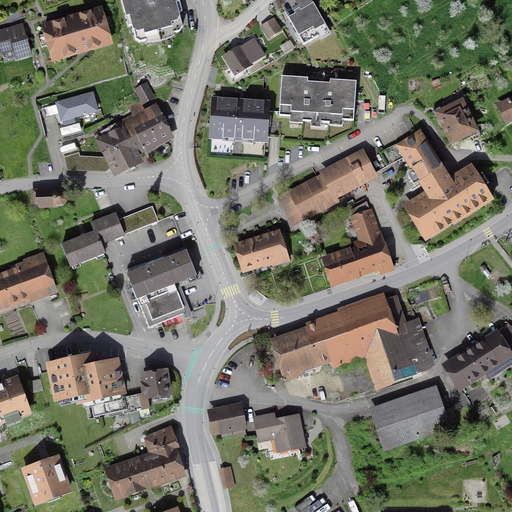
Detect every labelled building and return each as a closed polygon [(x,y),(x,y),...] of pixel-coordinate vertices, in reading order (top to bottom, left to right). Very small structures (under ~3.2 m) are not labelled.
[(120,0),(128,27),(131,26),(135,40),(139,43),(147,41),(147,44),(161,42),(174,37),(174,34),(181,32),(182,27),(180,14),(182,13),(178,0),(120,0)] [(294,0),(298,5),(316,38),(318,37),(320,41),(331,35),(311,0),(294,0)] [(316,38),(298,5),(293,8),(295,13),(288,17),(303,45),(316,38)] [(113,46),(102,7),(40,25),(52,64),(113,46)] [(24,17),(21,10),(6,16),(9,24),(24,17)] [(268,40),(282,32),(274,18),(260,27),(268,40)] [(0,52),(1,56),(13,53),(16,62),(32,57),(23,24),(0,30),(0,52)] [(266,57),(254,38),(222,57),(235,78),(253,67),(252,65),(266,57)] [(291,118),(290,124),(303,125),(303,122),(311,123),(310,128),(320,129),(321,123),(329,124),(329,127),(342,127),(343,121),(354,122),(356,83),(329,81),(329,85),(308,83),(308,80),(281,78),(279,117),(291,118)] [(433,90),(441,86),(438,80),(430,83),(433,90)] [(147,82),(134,89),(139,99),(143,107),(156,100),(147,82)] [(93,93),(55,103),(61,123),(99,113),(93,93)] [(511,122),(511,96),(496,105),(506,125),(511,122)] [(253,146),(253,144),(268,145),(271,101),(211,98),(208,141),(223,142),(223,144),(234,145),(234,143),(242,143),(242,145),(253,146)] [(144,153),(133,132),(163,117),(157,104),(144,110),(143,107),(139,99),(127,105),(132,115),(117,123),(117,124),(100,133),(102,136),(95,140),(114,179),(144,164),(140,156),(144,153)] [(463,99),(434,112),(450,147),(479,134),(463,99)] [(175,140),(163,117),(133,132),(144,153),(145,155),(175,140)] [(395,146),(424,193),(402,206),(425,243),(452,226),(453,227),(494,201),(471,164),(450,178),(420,130),(395,146)] [(284,212),(293,228),(340,204),(338,201),(379,180),(363,150),(319,172),(319,173),(320,176),(277,198),(284,212)] [(56,191),(55,189),(31,191),(31,210),(56,209),(56,207),(63,207),(66,202),(66,194),(62,191),(56,191)] [(149,227),(159,223),(152,207),(143,211),(149,227)] [(321,259),(331,289),(361,279),(361,278),(379,272),(380,276),(395,271),(382,232),(380,233),(372,209),(350,217),(358,241),(353,243),(355,248),(351,249),(350,248),(321,259)] [(118,220),(124,237),(149,227),(143,211),(118,220)] [(70,270),(105,256),(102,248),(125,238),(124,237),(118,220),(115,213),(90,224),(94,233),(61,246),(70,270)] [(233,245),(242,275),(262,268),(263,270),(272,267),(272,268),(290,263),(280,230),(233,245)] [(186,252),(164,260),(175,287),(197,278),(186,252)] [(5,269),(6,272),(0,274),(0,312),(19,306),(28,302),(28,304),(29,305),(58,294),(43,253),(23,260),(24,262),(15,265),(5,269)] [(138,302),(149,329),(186,314),(175,287),(164,260),(126,275),(137,302),(138,302)] [(481,269),(487,278),(491,275),(485,266),(481,269)] [(290,334),(270,340),(282,378),(285,377),(287,383),(305,376),(304,373),(323,366),(325,371),(332,369),(365,359),(376,392),(397,388),(422,377),(435,366),(418,318),(406,323),(397,296),(386,300),(384,294),(337,309),(338,313),(312,322),(305,324),(307,328),(290,334)] [(441,366),(459,394),(486,377),(489,381),(511,366),(511,328),(510,326),(509,324),(498,331),(497,330),(441,366)] [(91,356),(46,364),(54,405),(77,401),(78,407),(91,404),(93,418),(108,415),(109,417),(141,411),(139,395),(127,397),(120,360),(96,365),(95,356),(95,355),(91,356)] [(140,384),(141,395),(139,395),(141,411),(142,412),(150,410),(149,402),(173,397),(168,370),(141,375),(142,384),(140,384)] [(6,428),(21,423),(20,420),(32,416),(18,377),(0,383),(0,426),(5,425),(6,428)] [(35,381),(29,382),(32,393),(44,390),(41,379),(35,381)] [(384,453),(452,430),(436,387),(369,410),(384,453)] [(242,404),(215,409),(220,436),(221,436),(222,439),(232,437),(232,434),(247,431),(242,404)] [(207,410),(212,437),(220,436),(215,409),(207,410)] [(300,415),(276,420),(275,413),(253,418),(258,444),(274,441),(277,454),(306,448),(300,415)] [(375,431),(372,424),(362,427),(364,435),(375,431)] [(139,457),(150,491),(187,479),(178,453),(181,452),(172,427),(148,435),(144,440),(148,454),(139,457)] [(47,461),(21,470),(34,507),(72,494),(59,457),(47,461)] [(115,502),(150,491),(139,457),(104,469),(115,502)] [(219,470),(224,490),(235,487),(231,467),(219,470)]
